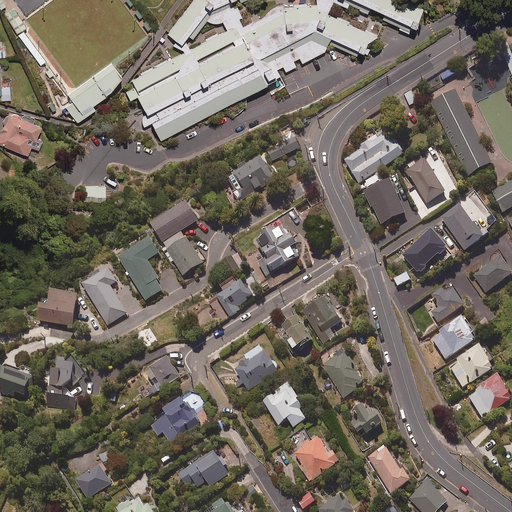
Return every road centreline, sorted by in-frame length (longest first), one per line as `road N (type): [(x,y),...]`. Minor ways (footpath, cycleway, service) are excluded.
road 1 (tertiary): [(362,247),(327,168),(337,130),(378,92),(511,8)]
road 2 (tertiary): [(510,511),(455,470),(420,429),(362,247)]
road 3 (residential): [(197,362),(201,350),(362,247)]
